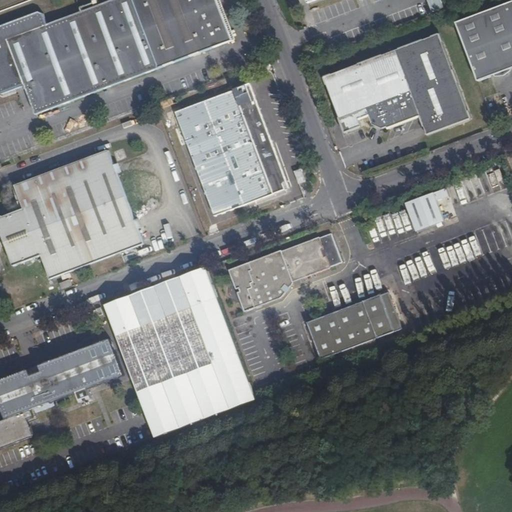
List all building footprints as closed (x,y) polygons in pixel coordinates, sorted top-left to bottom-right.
[(162,18),(154,0),(128,0),(130,4),(58,32),(54,21),(48,18),(0,36),(0,77),(9,100),(15,102),(37,94),(48,123),(76,112),(182,71),(162,18)] [(154,0),(162,18),(182,71),(237,50),(218,0),(154,0)] [(511,3),(457,23),(461,36),(479,82),(511,70),(511,3)] [(429,136),(472,120),(440,36),(326,78),(348,133),(366,126),(363,119),(374,115),(377,125),(386,129),(388,128),(389,130),(422,118),(429,136)] [(200,158),(264,125),(254,98),(241,102),(237,90),(179,111),(185,130),(181,132),(186,144),(190,142),(196,159),(200,158)] [(289,188),(264,125),(200,158),(196,159),(218,215),(289,188)] [(298,149),(288,152),(294,167),(304,163),(298,149)] [(64,274),(144,244),(109,150),(15,184),(24,208),(0,216),(0,228),(14,266),(41,256),(49,279),(61,275),(62,280),(71,277),(70,274),(65,276),(64,274)] [(437,195),(409,206),(419,235),(448,224),(437,195)] [(326,248),(321,237),(284,251),(283,248),(231,268),(238,288),(242,286),(243,290),(239,291),(247,310),(285,296),(289,291),(286,289),(288,285),(291,288),(295,282),(295,281),(332,267),(328,254),(325,255),(323,249),(326,248)] [(107,305),(157,438),(182,429),(207,419),(232,410),(257,401),(209,268),(183,278),(158,287),(133,296),(107,305)] [(381,295),(395,330),(401,328),(387,293),(381,295)] [(322,358),(395,330),(381,295),(309,322),(322,358)] [(98,387),(125,376),(123,372),(112,344),(111,340),(84,350),(40,367),(39,365),(28,370),(28,371),(0,382),(0,404),(6,420),(0,422),(0,450),(34,437),(33,436),(28,423),(37,419),(36,414),(55,406),(54,404),(59,402),(75,395),(78,394),(82,405),(93,400),(89,390),(98,387)]
